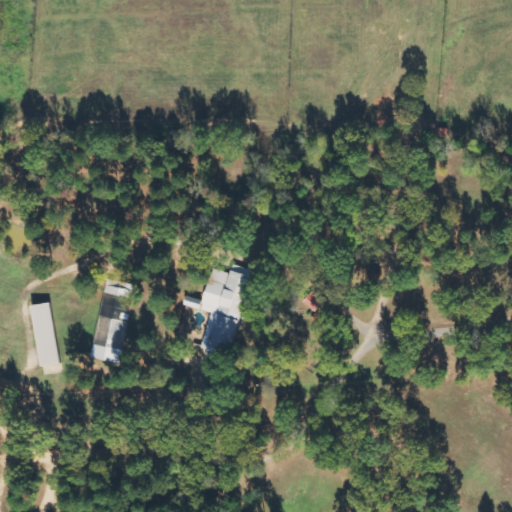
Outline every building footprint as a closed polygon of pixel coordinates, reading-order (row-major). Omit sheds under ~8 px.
[(251,277),(243,274),(242,276),(212,269),(201,310),(212,313),(202,350),(218,355),(220,347),(232,350),(251,277)] [(92,359),(121,364),(136,285),(108,280),(92,359)] [(304,303),(316,313),(325,301),(313,291),(304,303)] [(31,306),(40,368),(47,367),(48,375),(60,373),(49,303),(31,306)] [(328,322),(317,313),(311,320),(322,329),(328,322)]
